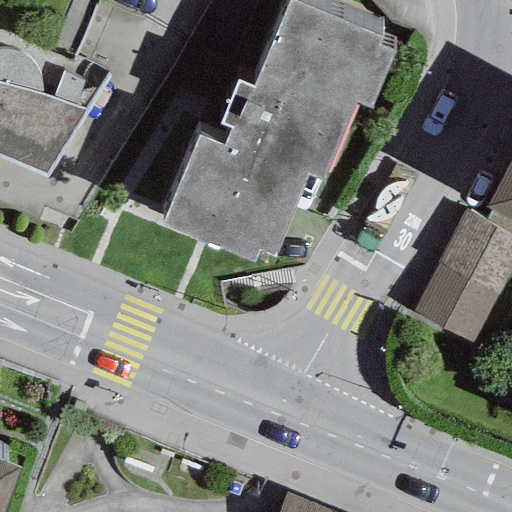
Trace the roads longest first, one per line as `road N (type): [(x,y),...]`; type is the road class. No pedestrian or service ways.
road 1 (residential): [(495,35),(289,411)]
road 2 (primary): [(289,411),(0,292)]
road 3 (primary): [(511,505),(289,411)]
